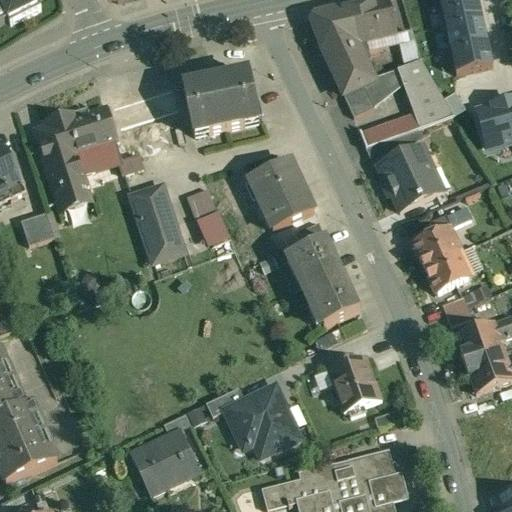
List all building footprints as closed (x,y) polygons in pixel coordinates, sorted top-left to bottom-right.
[(0,0),(0,26),(8,23),(11,28),(41,13),(34,0),(0,0)] [(400,0),(398,0),(315,19),(312,25),(322,55),(344,100),(365,90),(375,85),(365,64),(372,61),(366,46),(397,39),(412,35),(400,0)] [(478,0),(452,0),(441,3),(457,79),(493,71),(478,0)] [(454,120),(422,66),(412,35),(397,39),(399,72),(416,117),(361,137),(367,152),(368,152),(390,144),(454,120)] [(249,77),(183,91),(194,140),(260,126),(249,77)] [(365,90),(344,100),(354,121),(375,112),(365,90)] [(487,154),(511,147),(511,104),(477,115),(487,154)] [(75,123),(74,118),(45,127),(46,132),(36,136),(61,214),(91,204),(83,180),(118,169),(118,168),(117,168),(117,167),(117,166),(111,149),(115,148),(104,114),(75,123)] [(390,144),(368,152),(374,164),(394,155),(390,144)] [(423,150),(377,171),(385,188),(388,186),(401,214),(399,215),(400,216),(443,195),(423,150)] [(3,151),(0,151),(0,204),(8,201),(12,209),(27,201),(3,151)] [(290,165),(249,184),(273,236),(314,216),(290,165)] [(162,192),(132,202),(154,268),(184,258),(162,192)] [(206,193),(196,198),(205,218),(215,213),(206,193)] [(467,211),(449,220),(454,231),(463,226),(472,222),(467,211)] [(219,217),(198,226),(209,251),(230,242),(219,217)] [(47,218),(21,226),(29,251),(55,243),(47,218)] [(480,237),(472,222),(463,226),(471,242),(480,237)] [(454,231),(447,234),(454,250),(471,242),(463,226),(454,231)] [(319,227),(299,236),(304,247),(324,237),(319,227)] [(447,233),(414,249),(425,274),(458,258),(454,250),(447,234),(447,233)] [(326,243),(290,260),(307,296),(343,279),(326,243)] [(458,258),(425,274),(437,299),(470,283),(458,258)] [(101,288),(88,279),(76,295),(89,305),(101,288)] [(343,279),(307,296),(324,333),(360,316),(343,279)] [(463,301),(443,310),(447,320),(467,312),(463,301)] [(467,312),(447,320),(451,331),(472,323),(467,312)] [(14,320),(0,326),(0,341),(20,333),(14,320)] [(511,321),(493,328),(500,345),(511,340),(511,321)] [(362,322),(340,332),(345,343),(367,332),(362,322)] [(493,327),(456,340),(462,357),(460,357),(465,370),(503,356),(500,345),(493,328),(493,327)] [(1,355),(0,355),(0,423),(26,412),(1,355)] [(503,356),(465,370),(469,381),(470,380),(476,397),(511,384),(511,379),(507,366),(503,356)] [(364,362),(348,368),(347,367),(329,373),(344,419),(349,417),(351,423),(365,418),(363,412),(383,405),(382,404),(380,404),(375,390),(377,390),(376,388),(374,389),(364,362)] [(230,413),(245,406),(239,393),(206,409),(213,423),(231,414),(230,413)] [(302,446),(276,393),(261,401),(260,398),(245,406),(230,413),(231,414),(235,422),(229,424),(237,440),(243,438),(250,452),(255,450),(261,463),(274,457),(275,459),(302,446)] [(57,465),(33,409),(26,412),(0,423),(0,473),(6,488),(57,465)] [(511,409),(481,416),(492,469),(511,464),(511,409)] [(398,415),(376,423),(380,434),(402,426),(398,415)] [(180,435),(154,447),(156,453),(132,464),(150,502),(153,500),(154,502),(167,497),(166,495),(170,493),(166,486),(186,477),(188,483),(200,478),(180,435)] [(401,478),(395,478),(389,454),(321,472),(322,479),(262,494),(266,511),(282,511),(288,511),(290,511),(293,511),(292,509),(297,508),(298,511),(394,511),(393,507),(408,503),(401,478)] [(511,511),(511,496),(494,502),(497,511),(511,511)]
